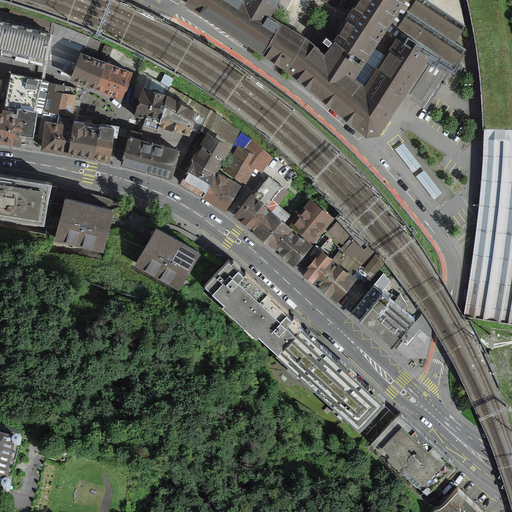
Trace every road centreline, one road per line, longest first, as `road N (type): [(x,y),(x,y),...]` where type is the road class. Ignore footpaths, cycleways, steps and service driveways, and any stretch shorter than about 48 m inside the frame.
road 1 (residential): [(420,406),(441,360),(453,279),(443,241),(350,135),(284,79),(172,6)]
road 2 (motorway): [(480,0),(498,155),(479,318),(442,511)]
road 3 (primary): [(420,406),(233,236),(186,206),(114,179)]
road 4 (motorway): [(471,511),(511,281)]
road 5 (residential): [(0,62),(61,77),(124,109),(114,179)]
road 6 (primary): [(420,406),(464,456),(511,488)]
